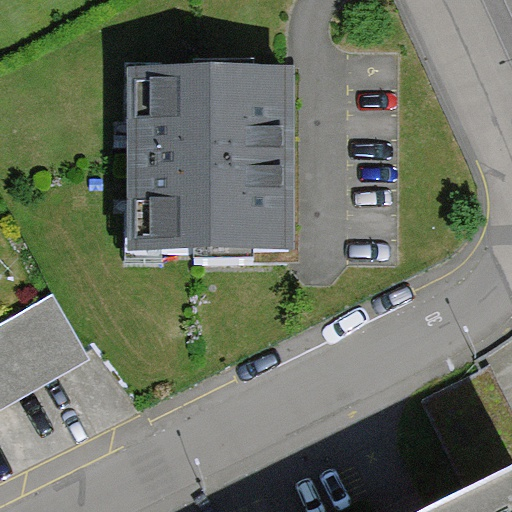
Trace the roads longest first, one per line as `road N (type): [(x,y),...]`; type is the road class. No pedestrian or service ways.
road 1 (residential): [(66,511),(462,313),(511,274)]
road 2 (residential): [(511,145),(446,0)]
